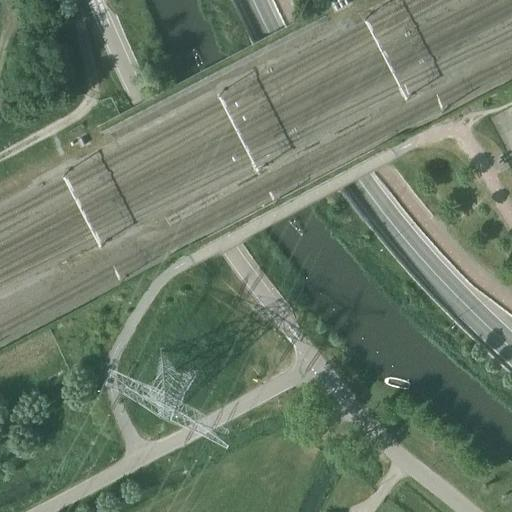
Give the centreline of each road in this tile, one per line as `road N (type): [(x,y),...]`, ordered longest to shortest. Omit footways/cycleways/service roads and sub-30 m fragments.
road 1 (secondary): [(511,351),(366,203),(254,0)]
road 2 (unclassified): [(50,511),(315,365)]
road 3 (unclassified): [(458,511),(315,365)]
